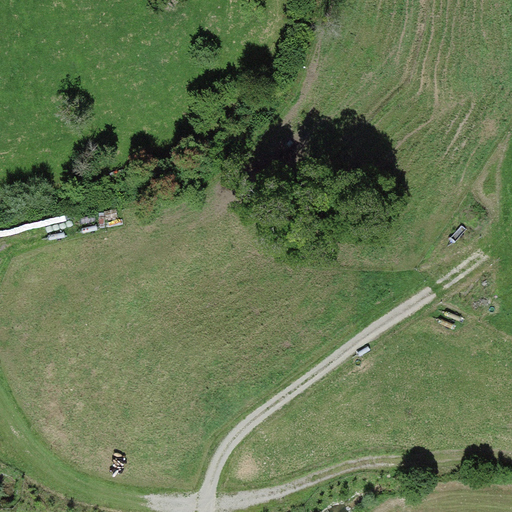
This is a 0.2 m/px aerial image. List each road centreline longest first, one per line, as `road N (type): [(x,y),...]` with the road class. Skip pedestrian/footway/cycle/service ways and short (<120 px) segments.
road 1 (track): [(0,401),(53,467),(111,494),(208,506),(256,500),(371,460),(511,452)]
road 2 (track): [(208,511),(212,482),(237,434),(485,254)]
